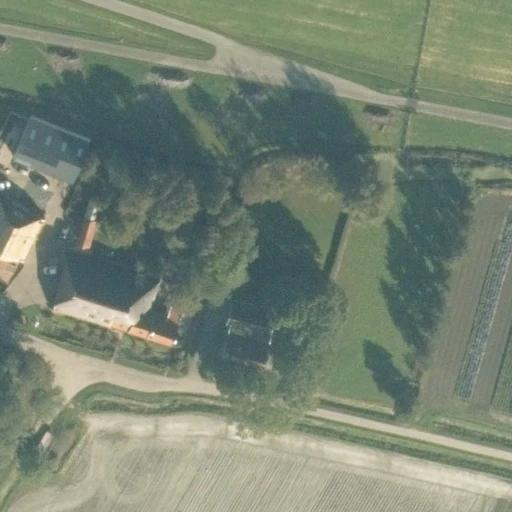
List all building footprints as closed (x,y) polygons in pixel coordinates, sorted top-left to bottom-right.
[(13,155),(73,180),(90,138),(30,114),(13,155)] [(0,274),(7,278),(18,257),(24,259),(45,217),(0,195),(0,274)] [(75,241),(89,245),(96,219),(83,215),(75,241)] [(52,310),(109,327),(110,324),(172,344),(181,314),(186,316),(194,293),(182,289),(178,301),(172,299),(170,306),(160,303),(158,312),(150,310),(160,278),(70,249),(52,310)] [(222,357),(262,367),(276,311),(232,300),(226,322),(230,323),(222,357)]
